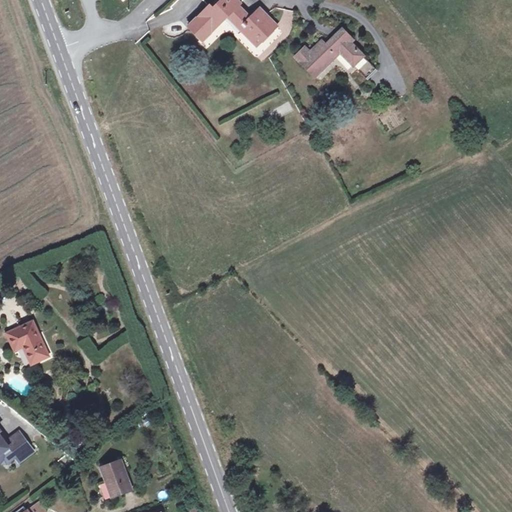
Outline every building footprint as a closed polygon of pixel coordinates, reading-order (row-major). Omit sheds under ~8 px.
[(211,6),(191,27),(201,38),(208,32),(210,34),(228,15),(243,29),(252,40),(256,37),(261,43),(277,25),(262,10),(261,9),(252,19),(239,6),(240,4),(236,0),(223,0),(217,7),(214,10),(211,6)] [(291,26),(294,11),(285,9),(282,25),(291,26)] [(305,49),(297,57),(313,74),(319,68),(322,71),(340,52),(367,79),(376,69),(350,42),(352,40),(342,30),(338,35),(334,38),(326,46),(322,42),(310,54),(305,49)] [(208,32),(201,38),(204,40),(210,34),(208,32)] [(319,68),(313,74),(316,77),(322,71),(319,68)] [(387,115),(375,121),(382,135),(394,129),(387,115)] [(136,167),(128,170),(131,177),(138,175),(136,167)] [(33,322),(8,333),(16,350),(24,346),(32,364),(48,356),(33,322)] [(8,389),(5,395),(16,401),(19,396),(8,389)] [(16,457),(20,454),(23,459),(33,451),(30,446),(19,432),(5,443),(0,435),(0,431),(1,431),(0,430),(0,454),(9,448),(14,455),(16,457)] [(9,448),(0,454),(0,455),(5,462),(14,455),(9,448)] [(121,459),(101,467),(106,482),(110,481),(116,496),(132,490),(121,459)] [(27,510),(24,511),(44,511),(46,511),(39,502),(27,510)]
